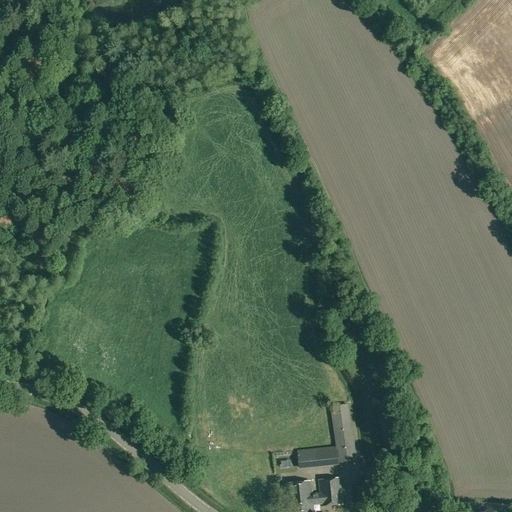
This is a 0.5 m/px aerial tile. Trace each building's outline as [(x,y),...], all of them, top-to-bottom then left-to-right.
[(348,405),(331,408),(337,447),(339,463),(356,461),(348,405)] [(393,418),(391,418),(389,409),(381,410),(382,415),(380,415),(387,453),(399,450),(393,418)] [(339,463),(337,447),(298,451),(300,467),(339,463)] [(341,478),(319,481),(321,494),(322,504),(322,506),(344,504),(341,478)] [(311,481),(287,484),(289,500),(286,500),(287,509),(290,509),(290,511),(313,511),(313,504),(322,504),(321,494),(312,495),(311,481)]
